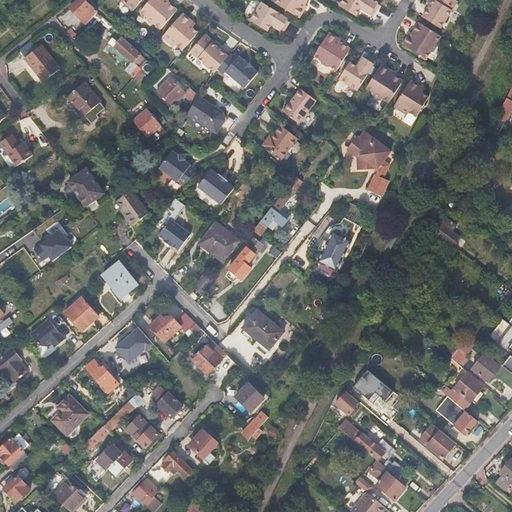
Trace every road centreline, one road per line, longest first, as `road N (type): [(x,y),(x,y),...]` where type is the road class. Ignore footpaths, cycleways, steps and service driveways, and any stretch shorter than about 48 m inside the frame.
road 1 (residential): [(161,281),(220,335),(333,195),(358,194)]
road 2 (residential): [(0,421),(161,281)]
road 3 (residential): [(288,60),(312,24),(330,17),(380,43),(405,2)]
road 4 (residential): [(99,511),(209,396)]
